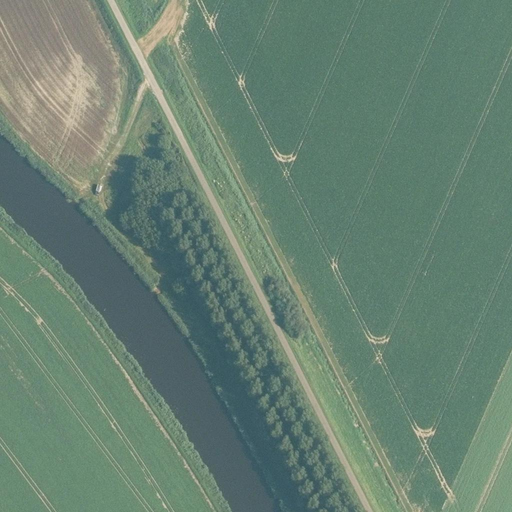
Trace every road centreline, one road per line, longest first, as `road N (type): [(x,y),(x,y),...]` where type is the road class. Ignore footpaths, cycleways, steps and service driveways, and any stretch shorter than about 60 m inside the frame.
road 1 (unclassified): [(370,511),(113,0)]
road 2 (track): [(296,511),(210,344),(155,265),(98,205),(151,75)]
